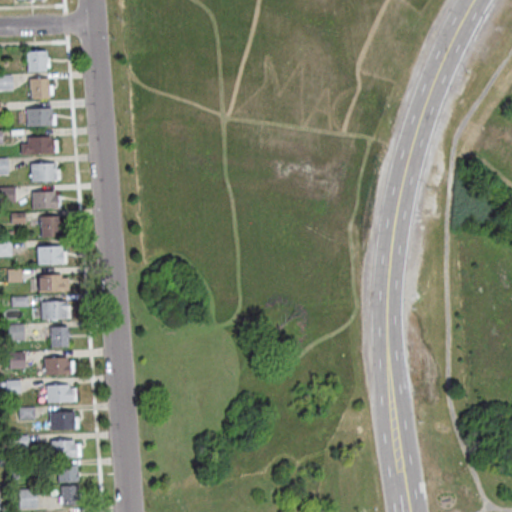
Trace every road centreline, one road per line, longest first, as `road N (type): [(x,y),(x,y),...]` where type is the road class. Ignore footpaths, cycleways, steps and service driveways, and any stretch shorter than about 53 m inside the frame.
road 1 (residential): [(129,511),(89,0)]
road 2 (secondary): [(471,0),(419,112),(390,241),(388,372),(398,470)]
